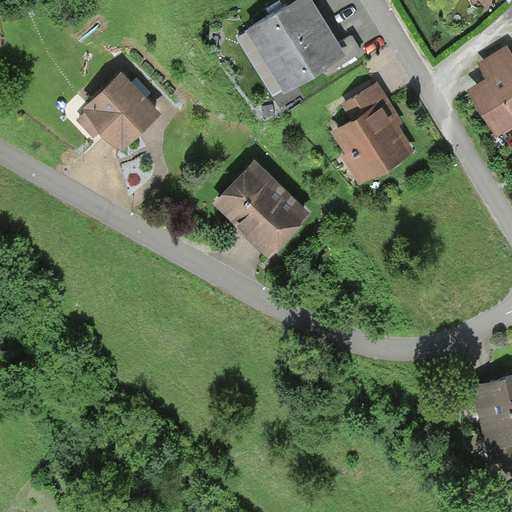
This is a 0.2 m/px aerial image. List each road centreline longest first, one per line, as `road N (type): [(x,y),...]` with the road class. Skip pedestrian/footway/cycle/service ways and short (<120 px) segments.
road 1 (residential): [(0,155),(309,327),(370,348),(412,350),(484,331),(511,310)]
road 2 (residential): [(511,239),(370,0)]
